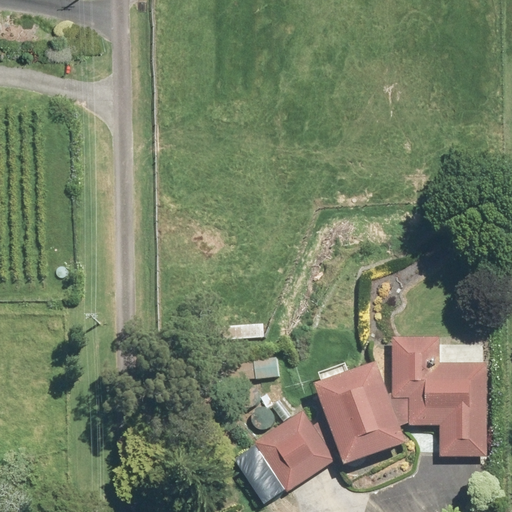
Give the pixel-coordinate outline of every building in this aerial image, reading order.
[(267,325),(233,325),(233,343),(267,342),(267,325)] [(444,340),(398,340),(398,401),(415,401),(415,429),(445,429),(445,459),(492,459),(491,366),(444,366),(444,340)] [(282,364),(259,364),(258,384),(282,385),(282,364)] [(384,366),(324,388),(354,470),(413,447),(407,430),(412,426),(411,402),(397,403),(384,366)] [(310,413),(260,446),(292,495),(342,462),(310,413)]
